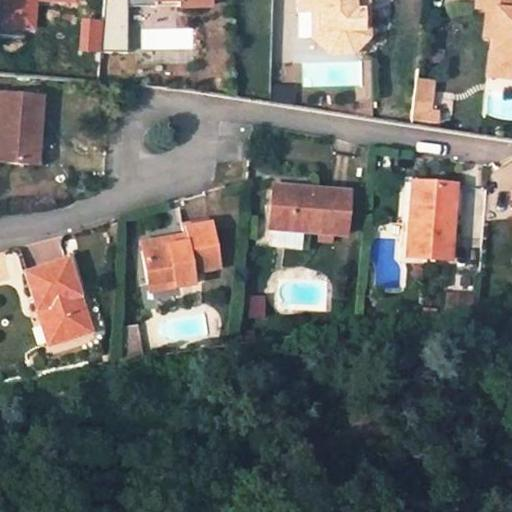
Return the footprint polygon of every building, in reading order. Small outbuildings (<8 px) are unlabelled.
[(153,3),(153,0),(126,0),(126,9),(175,10),(176,4),(153,3)] [(207,10),(207,0),(153,0),(153,3),(176,4),(175,10),(207,10)] [(352,12),(352,0),(297,0),(298,13),(313,13),(318,13),(318,36),(331,48),(348,48),(361,36),(361,12),(352,12)] [(366,38),(366,0),(352,0),(352,12),(361,12),(361,36),(348,48),(331,48),(318,36),(318,13),(313,13),(313,38),(329,54),(351,54),(366,38)] [(511,0),(476,0),(475,8),(487,10),(494,10),(491,39),(501,40),(498,62),(508,63),(507,78),(511,78),(511,0)] [(491,39),(494,10),(487,10),(484,38),(491,39)] [(507,78),(508,63),(498,62),(501,40),(491,39),(487,76),(507,78)] [(41,101),(2,98),(0,128),(0,166),(37,169),(39,140),(44,140),(46,102),(41,101)] [(48,170),(50,140),(44,140),(39,140),(37,169),(48,170)] [(414,184),(411,217),(408,258),(439,261),(442,261),(445,230),(442,230),(443,220),(446,220),(454,221),(457,188),(450,187),(414,184)] [(273,192),(311,195),(311,189),(273,186),(273,192)] [(343,234),(346,192),(311,189),(311,195),(273,192),(269,229),(317,232),(316,241),(331,242),(332,233),(343,234)] [(212,215),(186,219),(183,220),(184,224),(212,220),(212,215)] [(187,241),(170,243),(144,247),(150,282),(176,278),(177,285),(196,282),(195,275),(194,270),(194,269),(220,266),(220,265),(215,236),(214,228),(214,227),(213,220),(212,220),(184,224),(185,232),(187,241)] [(445,230),(442,261),(450,262),(453,231),(454,221),(446,220),(443,220),(442,230),(445,230)] [(170,243),(187,241),(185,232),(169,234),(143,238),(144,247),(170,243)] [(72,257),(37,268),(30,270),(41,307),(49,305),(60,341),(95,330),(84,294),(72,257)] [(176,278),(150,282),(151,289),(177,285),(176,278)] [(60,341),(49,305),(41,307),(52,343),(60,341)]
